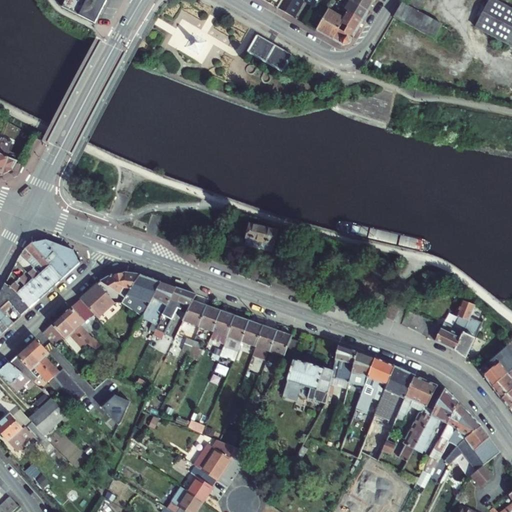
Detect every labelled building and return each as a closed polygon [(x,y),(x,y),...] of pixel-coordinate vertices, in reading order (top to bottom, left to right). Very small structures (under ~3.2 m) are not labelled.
[(66,0),(63,7),(96,23),(107,0),(66,0)] [(263,0),(278,9),(282,0),(263,0)] [(304,0),(314,7),(318,0),(282,0),(278,9),(294,18),(304,0)] [(368,11),(349,0),(342,0),(349,4),(346,9),(346,10),(349,11),(363,19),(368,11)] [(349,0),(368,11),(374,0),(349,0)] [(402,3),(394,17),(435,40),(442,25),(417,11),(424,0),(407,0),(405,5),(402,3)] [(511,9),(494,0),(489,0),(475,27),(511,46),(511,9)] [(333,39),(349,11),(346,10),(344,13),(342,17),(332,11),(333,9),(330,7),(317,30),(333,39)] [(363,19),(349,11),(333,39),(343,45),(350,43),(363,19)] [(293,56),(256,36),(247,52),(283,73),(293,56)] [(0,138),(0,176),(12,170),(18,161),(12,159),(6,156),(12,139),(1,135),(0,138)] [(116,197),(106,193),(101,207),(110,211),(116,197)] [(250,225),(245,246),(272,252),(277,232),(250,225)] [(47,240),(32,243),(64,279),(80,264),(74,251),(47,240)] [(23,251),(55,287),(64,279),(32,243),(23,251)] [(23,251),(17,262),(29,273),(47,294),(55,287),(23,251)] [(11,272),(19,279),(39,301),(47,294),(29,273),(17,262),(11,272)] [(11,272),(5,284),(13,290),(31,309),(39,301),(19,279),(11,272)] [(112,276),(101,282),(126,298),(141,275),(126,273),(112,276)] [(126,298),(122,304),(142,317),(162,283),(141,275),(126,298)] [(162,283),(142,317),(153,323),(150,329),(155,332),(156,330),(177,288),(162,283)] [(0,293),(0,308),(5,312),(12,305),(22,316),(31,309),(13,290),(5,284),(0,293)] [(98,284),(80,300),(94,314),(98,319),(116,303),(98,284)] [(193,301),(196,295),(177,288),(156,330),(165,334),(178,309),(181,310),(184,305),(190,308),(193,301)] [(94,314),(80,300),(62,316),(87,344),(96,350),(101,346),(93,338),(92,338),(81,326),(94,314)] [(199,327),(207,306),(193,301),(190,308),(187,313),(183,322),(185,322),(182,330),(195,334),(197,327),(199,327)] [(408,311),(409,308),(393,301),(385,317),(402,325),(408,311)] [(435,324),(429,338),(455,351),(469,321),(471,317),(475,305),(464,301),(458,317),(459,318),(454,327),(445,323),(442,328),(435,324)] [(221,311),(207,306),(199,327),(213,332),(221,311)] [(0,308),(0,329),(3,334),(15,323),(5,312),(0,308)] [(212,338),(225,342),(235,316),(221,311),(213,332),(214,333),(212,338)] [(409,328),(415,315),(408,311),(402,325),(409,328)] [(415,331),(422,318),(415,315),(409,328),(415,331)] [(43,333),(54,345),(63,337),(66,340),(70,336),(82,349),(87,344),(62,316),(43,333)] [(222,351),(220,356),(234,361),(235,361),(238,352),(239,352),(243,342),(242,342),(249,321),(235,316),(225,342),(222,351)] [(469,321),(455,351),(466,359),(483,323),(471,317),(469,321)] [(422,335),(428,321),(422,318),(415,331),(422,335)] [(256,347),(263,326),(249,321),(242,342),(243,342),(256,347)] [(435,324),(428,321),(422,335),(429,338),(435,324)] [(278,331),(263,326),(256,347),(253,355),(266,360),(269,352),(270,352),(278,331)] [(270,352),(285,357),(292,336),(278,331),(270,352)] [(66,340),(78,353),(82,349),(70,336),(66,340)] [(37,339),(27,348),(59,384),(62,387),(77,403),(86,394),(63,369),(60,373),(46,358),(50,354),(37,339)] [(191,346),(192,347),(194,341),(187,339),(182,351),(188,353),(191,346)] [(200,349),(202,344),(194,341),(192,347),(200,349)] [(511,341),(480,370),(493,387),(511,370),(511,341)] [(358,352),(339,345),(333,372),(332,378),(350,383),(358,352)] [(27,348),(10,364),(34,382),(41,375),(48,383),(49,382),(57,391),(62,387),(59,384),(27,348)] [(375,358),(358,352),(350,383),(349,383),(365,387),(375,358)] [(365,387),(356,410),(367,414),(372,398),(381,402),(395,367),(375,358),(365,387)] [(294,360),(283,396),(297,401),(302,386),(311,388),(308,399),(326,404),(330,385),(332,378),(333,372),(294,360)] [(10,364),(0,372),(0,374),(17,393),(26,384),(30,389),(35,384),(34,382),(10,364)] [(229,369),(218,364),(215,372),(226,376),(229,369)] [(381,402),(361,452),(378,462),(383,451),(387,441),(396,420),(415,376),(395,367),(381,402)] [(511,370),(493,387),(502,399),(511,389),(511,370)] [(415,376),(396,420),(403,423),(410,406),(412,401),(434,411),(445,390),(415,376)] [(350,383),(332,378),(330,385),(348,390),(349,383),(350,383)] [(511,389),(502,399),(510,409),(511,407),(511,389)] [(448,424),(458,403),(445,390),(414,449),(422,454),(440,419),(448,424)] [(53,399),(46,393),(35,402),(41,409),(53,399)] [(113,395),(101,407),(119,427),(121,424),(131,403),(113,395)] [(32,422),(44,436),(67,415),(53,399),(41,409),(29,420),(32,422)] [(412,401),(410,406),(422,413),(431,417),(434,411),(412,401)] [(467,412),(458,403),(448,424),(423,470),(432,475),(443,453),(467,412)] [(20,409),(12,416),(23,428),(25,426),(26,427),(32,422),(29,420),(20,409)] [(467,412),(443,453),(449,456),(451,454),(462,441),(481,426),(467,412)] [(44,436),(32,422),(26,427),(25,426),(23,428),(12,416),(10,413),(0,422),(0,432),(17,452),(34,437),(45,449),(51,444),(45,438),(44,436)] [(414,449),(431,417),(422,413),(419,414),(404,444),(406,445),(400,458),(408,462),(414,449)] [(206,426),(191,420),(188,428),(202,434),(206,426)] [(500,452),(481,426),(462,441),(451,454),(455,459),(463,452),(476,471),(484,465),(500,452)] [(136,427),(132,438),(137,441),(143,432),(136,427)] [(194,466),(195,466),(217,481),(232,459),(233,460),(240,450),(217,440),(212,447),(208,444),(194,466)] [(387,453),(392,455),(396,445),(387,441),(383,451),(387,453)] [(383,451),(378,462),(383,464),(387,453),(383,451)] [(381,471),(360,460),(353,474),(374,485),(381,471)] [(481,487),(493,477),(484,465),(476,471),(471,476),(481,487)] [(203,502),(217,481),(195,466),(191,473),(197,477),(188,491),(203,502)] [(168,509),(172,511),(196,511),(203,502),(188,491),(181,487),(167,508),(168,509)] [(510,511),(511,511),(511,493),(510,495),(511,498),(511,503),(500,511),(510,511)] [(10,497),(5,501),(14,511),(19,507),(10,497)] [(5,501),(0,505),(5,511),(13,511),(14,511),(5,501)]
